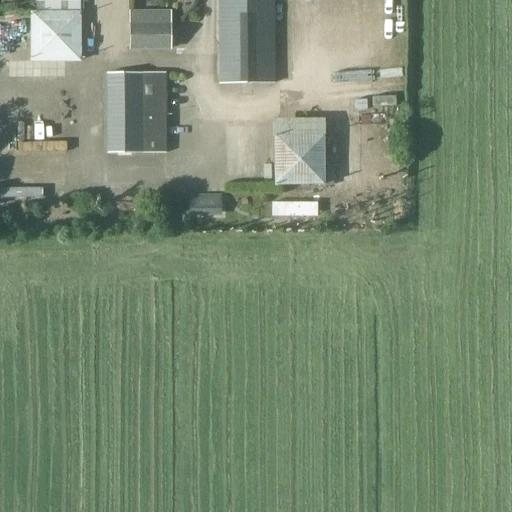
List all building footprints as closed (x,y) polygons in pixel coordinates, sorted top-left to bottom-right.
[(218,0),(220,84),(272,84),(271,0),(218,0)] [(129,11),(129,51),(171,51),(171,10),(129,11)] [(29,12),(30,63),(81,63),(80,12),(29,12)] [(106,155),(165,155),(165,73),(106,73),(106,155)] [(274,185),(322,185),(322,136),(274,137),(274,185)]
